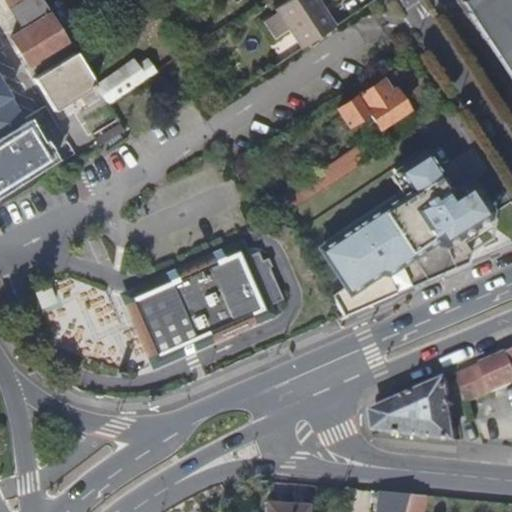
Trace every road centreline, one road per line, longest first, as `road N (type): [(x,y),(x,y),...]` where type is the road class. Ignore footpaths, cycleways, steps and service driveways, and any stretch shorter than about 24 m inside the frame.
road 1 (primary): [(511,277),(242,396)]
road 2 (primary): [(511,293),(286,396)]
road 3 (primary): [(326,406),(511,327)]
road 4 (residential): [(401,0),(511,163)]
road 5 (tertiary): [(164,438),(16,395)]
road 6 (residential): [(172,483),(223,471),(305,468)]
road 7 (primary): [(164,438),(61,511)]
